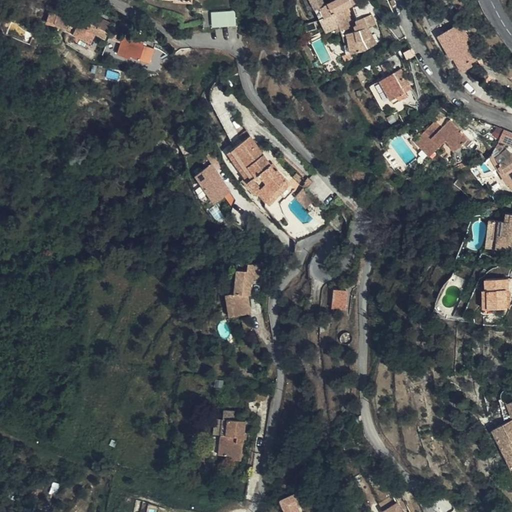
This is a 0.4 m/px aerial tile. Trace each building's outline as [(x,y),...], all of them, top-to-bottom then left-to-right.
[(322,6),(325,4),(323,0),(311,0),(320,19),(327,16),(322,6)] [(360,1),(359,0),(333,0),(325,4),(330,14),(333,13),(334,14),(347,8),(360,1)] [(67,22),(76,24),(85,11),(75,7),(69,17),(50,12),(47,22),(66,28),(67,22)] [(213,25),(237,23),(236,8),(211,9),(213,25)] [(354,25),(347,8),(334,14),(333,13),(330,14),(327,16),(320,19),(326,31),(335,28),(339,26),(341,30),(342,35),(346,34),(351,53),(365,49),(376,44),(368,27),(375,24),(372,14),(355,20),(356,24),(354,25)] [(85,11),(76,24),(77,25),(72,33),(91,42),(96,33),(105,37),(111,23),(85,11)] [(314,21),(305,24),(307,31),(316,28),(314,21)] [(476,58),(470,47),(466,41),(469,39),(459,23),(438,35),(452,59),(454,58),(462,71),(471,66),(470,61),(476,58)] [(347,54),(351,53),(346,34),(342,35),(347,54)] [(151,51),(121,41),(117,53),(129,57),(130,55),(148,60),(151,51)] [(347,54),(343,56),(347,61),(353,58),(353,52),(351,53),(347,54)] [(407,96),(405,92),(403,88),(409,84),(400,69),(380,80),(394,103),(407,96)] [(403,88),(405,92),(412,88),(409,84),(403,88)] [(435,120),(417,138),(432,153),(446,140),(456,150),(453,158),(459,159),(466,157),(463,149),(461,146),(468,137),(450,119),(442,126),(435,120)] [(511,133),(505,130),(499,140),(505,142),(511,133)] [(247,180),(256,189),(262,185),(269,194),(281,182),(285,187),(290,182),(278,170),(275,170),(249,136),(228,151),(247,180)] [(432,153),(417,138),(414,141),(429,157),(432,153)] [(507,172),(511,179),(511,155),(499,163),(502,167),(506,173),(507,172)] [(213,160),(195,172),(215,200),(232,189),(213,160)] [(507,182),(511,180),(511,179),(507,172),(506,173),(502,167),(498,169),(507,182)] [(293,176),(304,187),(305,188),(312,181),(308,177),(305,180),(297,172),(293,176)] [(262,185),(256,189),(269,202),(285,187),(281,182),(269,194),(262,185)] [(305,188),(304,187),(295,196),(296,197),(306,208),(317,197),(310,189),(308,191),(305,188)] [(511,216),(511,222),(491,219),(488,248),(511,251),(511,246),(511,216)] [(260,264),(247,262),(246,269),(236,268),(233,292),(231,292),(234,315),(251,312),(248,294),(250,293),(251,278),(258,279),(260,264)] [(507,295),(509,295),(509,278),(487,278),(486,289),(483,289),(484,301),(488,301),(487,309),(507,309),(507,295)] [(348,307),(349,289),(336,288),(335,306),(348,307)] [(229,316),(234,315),(231,292),(225,293),(229,316)] [(252,328),(250,316),(242,317),(245,329),(252,328)] [(224,387),(225,380),(215,379),(213,386),(224,387)] [(222,419),(220,434),(218,454),(229,456),(228,459),(241,460),(246,421),(234,419),(236,411),(223,410),(222,419)] [(213,433),(220,434),(222,419),(215,418),(213,433)] [(511,419),(493,429),(511,467),(511,419)] [(300,490),(282,498),(287,511),(303,511),(300,504),(305,502),(300,490)]
